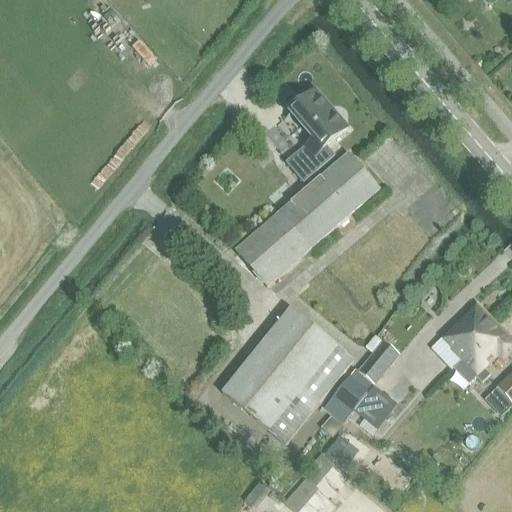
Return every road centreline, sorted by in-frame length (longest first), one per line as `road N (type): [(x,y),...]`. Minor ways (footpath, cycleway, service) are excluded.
road 1 (unclassified): [(0,354),(289,0)]
road 2 (tertiary): [(511,184),(353,0)]
